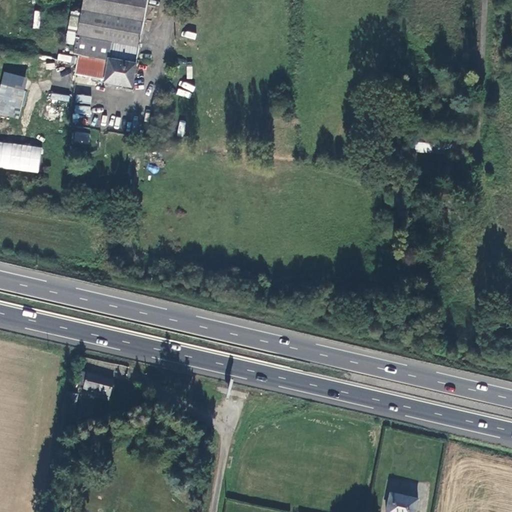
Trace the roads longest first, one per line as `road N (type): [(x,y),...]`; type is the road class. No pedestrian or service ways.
road 1 (trunk): [(511,399),(0,279)]
road 2 (trunk): [(0,312),(511,431)]
road 3 (unclassified): [(212,511),(224,427),(127,372)]
